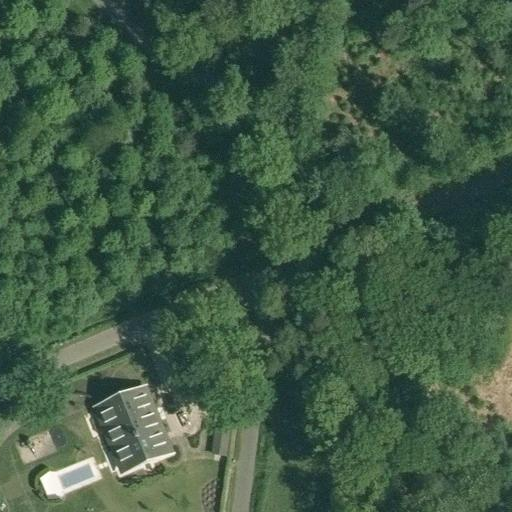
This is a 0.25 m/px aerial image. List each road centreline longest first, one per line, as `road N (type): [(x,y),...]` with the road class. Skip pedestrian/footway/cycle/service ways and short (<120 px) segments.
road 1 (unclassified): [(0,390),(267,278)]
road 2 (unclassified): [(267,278),(511,175)]
road 3 (unclassified): [(237,511),(267,278)]
